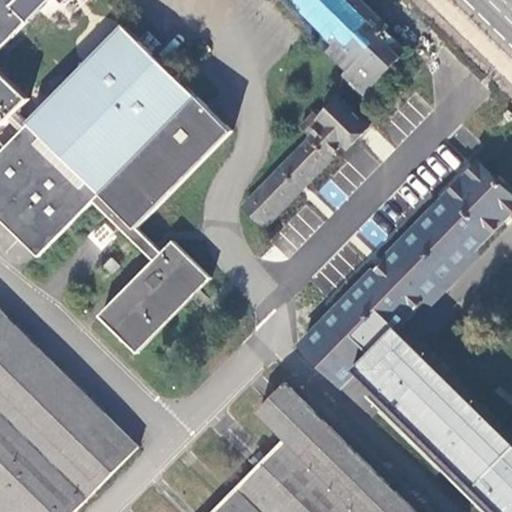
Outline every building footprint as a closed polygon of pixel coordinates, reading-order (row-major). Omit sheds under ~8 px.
[(0,0),(0,130),(10,120),(19,111),(31,100),(0,68),(0,54),(32,23),(14,7),(21,0),(60,0),(65,4),(68,0),(0,0)] [(389,27),(360,0),(293,0),(301,9),(335,42),(328,49),(348,69),(342,76),(363,97),(402,57),(396,52),(403,46),(386,29),(389,27)] [(0,213),(43,255),(95,202),(104,194),(137,229),(138,228),(232,131),(124,26),(33,125),(24,134),(0,158),(0,213)] [(349,147),(371,126),(342,98),(321,119),(314,112),(300,125),(311,137),(245,206),(264,224),(344,142),(349,147)] [(31,123),(19,111),(10,120),(24,134),(33,125),(31,123)] [(471,171),(434,209),(476,249),(511,211),(511,194),(480,163),(471,171)] [(137,229),(104,194),(95,202),(154,261),(162,253),(138,228),(137,229)] [(476,249),(434,209),(396,249),(439,288),(476,249)] [(173,241),(162,253),(154,261),(101,317),(139,354),(212,278),(173,241)] [(439,288),(396,249),(347,299),(302,345),(305,348),(343,386),(359,371),(399,329),(439,288)] [(106,267),(114,275),(122,267),(114,259),(106,267)] [(0,508),(4,511),(76,511),(140,448),(0,311),(0,508)] [(511,511),(511,439),(404,334),(399,329),(359,371),(381,392),(502,511),(511,511)] [(419,511),(403,497),(336,431),(287,382),(258,412),(286,440),(264,463),(215,511),(419,511)]
